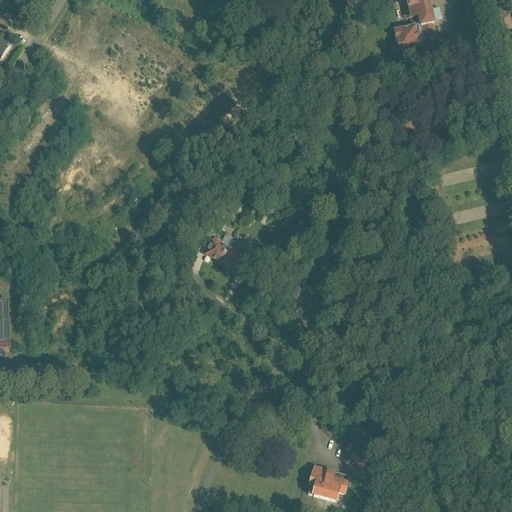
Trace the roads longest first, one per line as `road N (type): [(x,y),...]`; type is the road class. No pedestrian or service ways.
road 1 (residential): [(286,352),(343,198),(365,0)]
road 2 (residential): [(199,511),(216,460),(286,352)]
road 3 (residential): [(291,511),(315,422),(308,383),(286,352)]
road 4 (residential): [(187,268),(229,312),(286,352)]
road 5 (residential): [(511,119),(489,0)]
